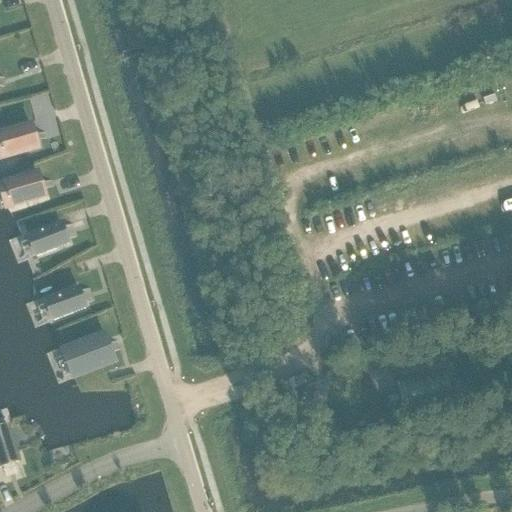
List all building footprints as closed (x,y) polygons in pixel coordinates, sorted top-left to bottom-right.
[(0,143),(4,158),(37,148),(31,128),(0,137),(0,143)] [(43,196),(37,176),(5,186),(11,206),(43,196)] [(68,246),(60,226),(28,238),(36,258),(68,246)] [(85,309),(78,289),(46,302),(53,321),(85,309)] [(113,364),(103,338),(65,353),(76,379),(113,364)] [(445,373),(396,382),(402,410),(451,400),(445,373)] [(0,467),(18,462),(9,430),(0,432),(0,467)]
